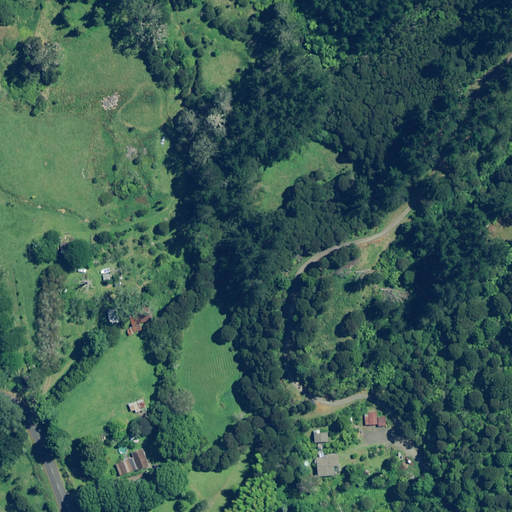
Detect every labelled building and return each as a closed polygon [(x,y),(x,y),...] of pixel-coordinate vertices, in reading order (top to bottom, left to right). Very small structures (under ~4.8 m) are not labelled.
[(118,309),(108,308),(107,323),(117,324),(118,309)] [(147,409),(144,399),(129,404),(131,411),(135,410),(136,413),(147,409)] [(377,424),(378,417),(378,412),(369,412),(369,417),(365,416),(365,424),(377,424)] [(378,417),(377,424),(378,425),(378,426),(386,426),(386,417),(378,417)] [(329,442),(328,432),(314,433),(315,443),(329,442)] [(132,453),(133,457),(137,470),(148,466),(143,449),(132,453)] [(339,465),(338,454),(317,456),(319,476),(335,475),(334,465),(339,465)] [(137,470),(133,457),(116,462),(120,476),(137,470)]
